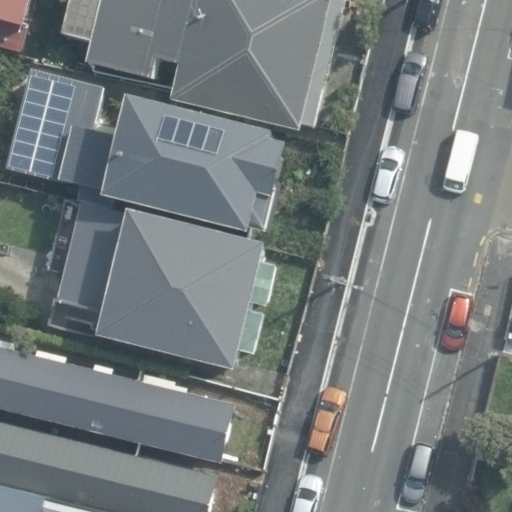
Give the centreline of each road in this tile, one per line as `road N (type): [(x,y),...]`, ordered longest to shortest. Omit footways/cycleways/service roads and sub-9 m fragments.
road 1 (secondary): [(446,160),(357,511)]
road 2 (secondary): [(486,0),(446,160)]
